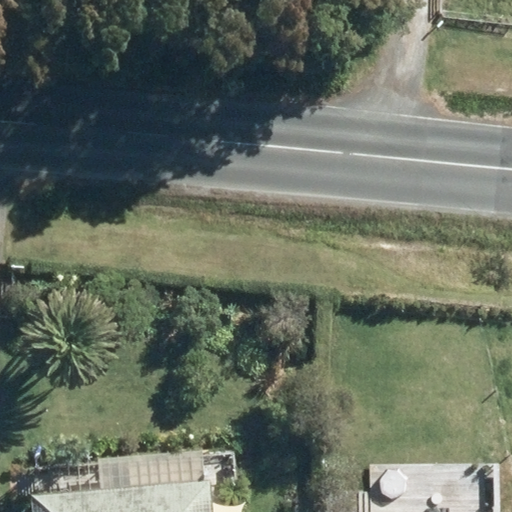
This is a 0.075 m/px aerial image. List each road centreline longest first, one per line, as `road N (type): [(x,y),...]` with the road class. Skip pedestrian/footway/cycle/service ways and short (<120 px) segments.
road 1 (tertiary): [(0,123),(511,171)]
road 2 (track): [(397,159),(405,0)]
